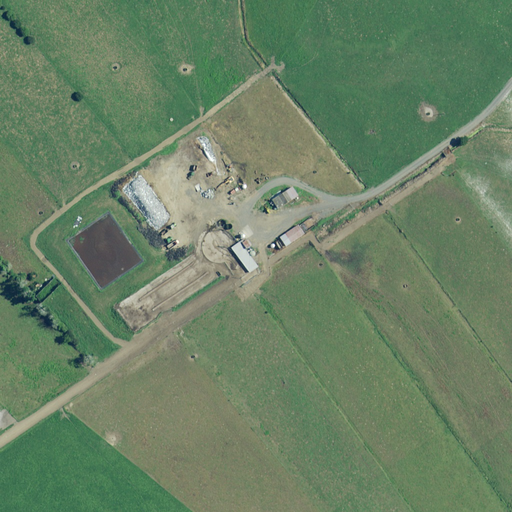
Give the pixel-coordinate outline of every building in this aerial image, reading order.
[(297,196),(292,187),(272,200),(277,209),(297,196)] [(313,217),(301,225),(306,232),(318,224),(313,217)] [(304,234),(297,224),(279,237),(285,246),(304,234)] [(240,242),(245,250),(251,245),(245,238),(240,242)] [(245,250),(240,242),(239,242),(231,248),(249,273),(257,267),(245,250)] [(61,284),(54,277),(35,296),(42,303),(61,284)]
